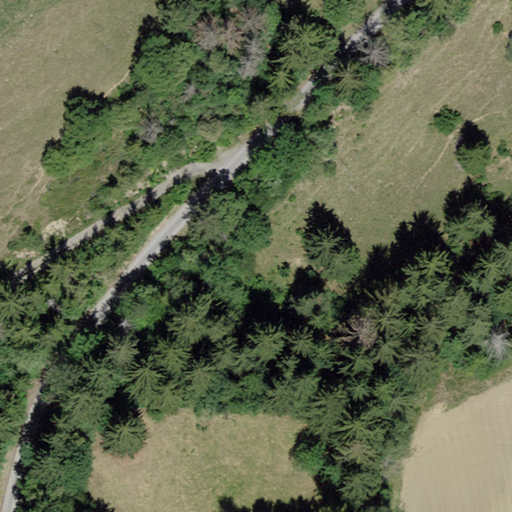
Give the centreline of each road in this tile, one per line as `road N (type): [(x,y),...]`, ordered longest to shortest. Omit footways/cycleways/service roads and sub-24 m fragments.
road 1 (residential): [(8,511),(51,394),(127,285),(405,0)]
road 2 (track): [(286,125),(0,279)]
